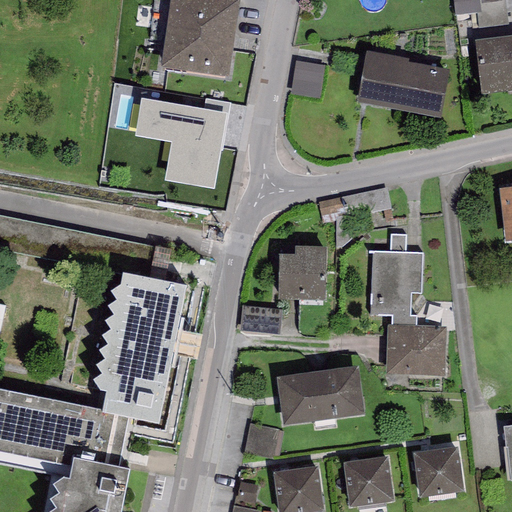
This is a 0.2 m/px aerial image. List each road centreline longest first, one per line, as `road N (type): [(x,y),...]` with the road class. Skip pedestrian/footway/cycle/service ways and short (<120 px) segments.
road 1 (residential): [(177,511),(244,187)]
road 2 (residential): [(244,187),(377,176),(511,147)]
road 3 (residential): [(244,187),(281,0)]
